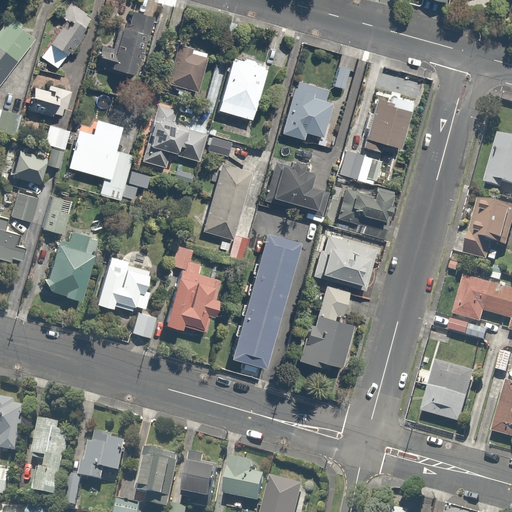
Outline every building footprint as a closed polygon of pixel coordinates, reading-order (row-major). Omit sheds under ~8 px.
[(60,18),(68,24),(39,59),(56,72),(82,40),(96,22),(73,3),(60,18)] [(135,79),(153,18),(131,12),(120,53),(101,48),(96,68),(135,79)] [(0,85),(36,40),(10,20),(0,32),(0,85)] [(209,57),(176,48),(165,86),(199,95),(209,57)] [(269,69),(233,58),(217,115),(253,126),(269,69)] [(351,70),(337,66),(331,86),(346,90),(351,70)] [(338,95),(295,83),(280,138),(303,144),(305,136),(317,139),(315,147),(323,149),(338,95)] [(63,123),(72,92),(50,85),(48,93),(34,88),(27,112),(63,123)] [(400,154),(413,105),(389,98),(388,103),(375,99),(363,144),(400,154)] [(180,113),(156,107),(141,163),(163,169),(167,156),(199,165),(207,135),(189,131),(177,127),(180,113)] [(20,116),(0,109),(0,143),(11,146),(20,116)] [(93,137),(79,133),(68,171),(101,181),(96,197),(119,204),(120,198),(135,202),(139,189),(148,191),(152,177),(130,170),(134,158),(116,153),(123,130),(98,122),(93,137)] [(69,132),(49,127),(44,147),(64,152),(69,132)] [(511,141),(498,137),(485,186),(502,191),(503,188),(511,190),(511,141)] [(232,145),(210,138),(206,150),(228,157),(232,145)] [(376,157),(346,148),(338,175),(368,184),(376,157)] [(48,162),(20,154),(17,153),(9,182),(24,186),(26,182),(41,186),(48,162)] [(411,164),(397,160),(391,177),(406,182),(411,164)] [(291,172),(281,170),(272,204),(306,213),(305,219),(321,223),(328,194),(312,190),(315,180),(305,178),(307,170),(293,166),(291,172)] [(193,175),(173,169),(170,182),(190,187),(193,175)] [(219,250),(229,253),(227,260),(241,264),(247,240),(233,237),(249,177),(219,169),(202,234),(222,239),(219,250)] [(41,197),(16,191),(10,217),(35,223),(41,197)] [(373,202),(343,194),(336,222),(356,228),(355,234),(383,242),(395,196),(376,191),(373,202)] [(72,202),(48,196),(39,230),(63,237),(72,202)] [(508,251),(511,234),(511,208),(479,201),(466,257),(497,264),(500,250),(508,251)] [(7,221),(0,218),(0,263),(21,269),(25,253),(14,250),(18,237),(4,233),(7,221)] [(80,305),(97,243),(69,236),(67,243),(58,240),(43,296),(80,305)] [(299,247),(264,238),(230,364),(265,374),(299,247)] [(375,252),(327,239),(323,252),(319,251),(312,277),(364,291),(375,252)] [(171,269),(179,271),(164,330),(183,335),(184,329),(212,336),(220,303),(215,302),(220,282),(197,276),(200,265),(188,262),(191,251),(176,248),(171,269)] [(130,262),(110,257),(95,311),(113,316),(116,308),(137,314),(130,337),(150,342),(157,317),(145,314),(155,279),(127,271),(130,262)] [(494,274),(490,287),(464,280),(453,319),(480,326),(483,315),(511,323),(509,334),(511,335),(511,293),(503,291),(506,277),(494,274)] [(349,294),(325,288),(315,329),(308,327),(297,366),(320,372),(321,366),(341,371),(353,325),(342,322),(349,294)] [(488,332),(453,322),(449,333),(485,344),(488,332)] [(508,376),(511,358),(511,355),(501,352),(496,373),(508,376)] [(477,376),(438,364),(422,415),(462,427),(477,376)] [(511,384),(507,383),(494,434),(511,438),(511,384)] [(0,443),(6,445),(5,450),(22,453),(28,422),(23,421),(26,407),(20,406),(21,400),(0,396),(0,443)] [(64,423),(42,419),(35,457),(50,460),(48,472),(41,471),(37,495),(67,501),(72,475),(72,473),(74,464),(68,463),(74,434),(63,432),(64,423)] [(83,461),(81,474),(72,473),(72,475),(67,501),(66,504),(79,507),(84,478),(107,482),(110,470),(123,472),(129,442),(116,440),(117,436),(100,432),(98,444),(91,443),(87,462),(83,461)] [(172,503),(181,462),(177,461),(178,455),(147,449),(139,492),(153,494),(151,504),(171,508),(172,503)] [(208,454),(191,452),(184,496),(220,501),(225,468),(206,466),(208,454)] [(232,459),(232,460),(225,496),(265,503),(269,475),(257,473),(258,464),(232,459)] [(14,470),(0,467),(0,493),(10,495),(14,470)] [(264,511),(298,511),(306,486),(274,477),(264,511)] [(141,511),(143,502),(121,497),(117,511),(141,511)] [(189,511),(191,507),(172,503),(171,508),(170,511),(189,511)]
